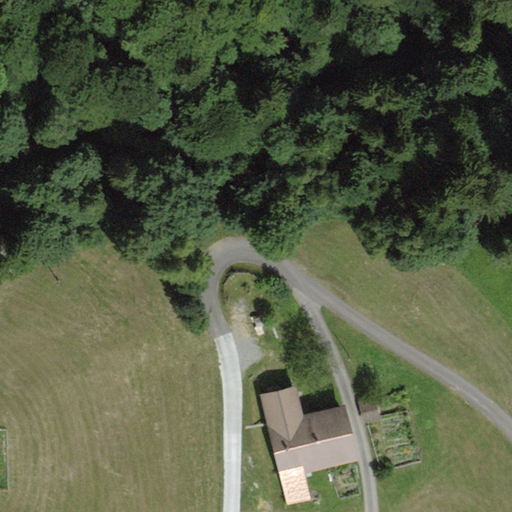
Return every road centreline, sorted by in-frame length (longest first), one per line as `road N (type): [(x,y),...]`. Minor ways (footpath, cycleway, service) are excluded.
road 1 (track): [(511,431),(469,392),(279,263),(239,248),(218,255),(207,271),(234,393),(231,511)]
road 2 (track): [(371,511),(366,458),(306,284)]
